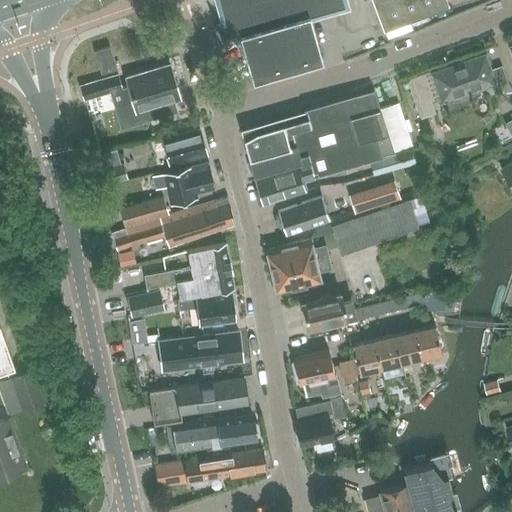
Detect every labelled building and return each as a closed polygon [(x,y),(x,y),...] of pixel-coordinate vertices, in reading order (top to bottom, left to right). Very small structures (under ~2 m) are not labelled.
[(321,60),(309,19),(348,8),(346,0),(214,0),(219,13),(221,21),(216,24),(215,23),(214,24),(225,42),(227,41),(226,40),(233,38),(243,54),(245,54),(247,61),(253,80),(321,60)] [(372,0),(383,28),(447,4),(445,0),(372,0)] [(100,72),(115,67),(109,46),(94,51),(100,72)] [(432,102),(456,93),(494,79),(496,84),(508,80),(502,64),(491,68),(485,51),(407,79),(421,117),(435,112),(432,102)] [(175,109),(172,100),(179,99),(169,63),(134,74),(126,76),(129,85),(122,88),(118,75),(97,81),(101,94),(111,91),(118,116),(140,110),(142,118),(162,113),(175,109)] [(310,164),(314,176),(394,152),(373,88),(304,108),(309,124),(291,129),(284,123),(256,131),(244,138),(250,160),(247,162),(249,170),(253,171),(254,174),(299,161),(300,164),(309,162),(310,164)] [(169,165),(206,155),(199,129),(162,139),(169,165)] [(373,174),(413,162),(409,148),(369,160),(373,174)] [(511,160),(501,168),(511,185),(511,160)] [(215,188),(208,161),(153,176),(156,189),(166,187),(170,203),(197,196),(196,193),(215,188)] [(105,182),(126,178),(122,164),(102,169),(105,182)] [(302,179),(314,176),(310,164),(298,167),(253,180),(260,203),(304,190),(302,179)] [(397,179),(367,189),(372,205),(402,195),(397,179)] [(124,225),(127,224),(168,212),(163,195),(119,208),(124,225)] [(285,233),(329,218),(322,195),(278,209),(279,214),(278,216),(280,223),(283,225),(285,233)] [(114,230),(111,231),(116,248),(118,248),(130,245),(161,235),(164,243),(168,242),(169,245),(233,224),(235,223),(227,196),(218,199),(127,227),(125,227),(114,230)] [(409,200),(330,227),(339,254),(418,227),(417,224),(429,220),(421,196),(409,200)] [(266,249),(270,265),(276,291),(320,280),(318,270),(330,267),(325,245),(313,248),(310,238),(266,249)] [(231,274),(225,243),(188,250),(191,270),(181,272),(180,268),(144,274),(147,289),(177,283),(179,297),(233,288),(231,274)] [(131,315),(163,308),(159,289),(128,297),(131,315)] [(235,319),(231,292),(192,297),(178,299),(179,308),(198,306),(200,324),(235,319)] [(361,318),(358,308),(353,309),(353,308),(352,307),(350,299),(342,301),(340,292),(301,301),(307,326),(321,323),(322,328),(338,324),(338,326),(356,322),(356,319),(361,318)] [(405,297),(407,307),(423,303),(421,293),(405,297)] [(392,310),(407,307),(405,297),(390,300),(392,310)] [(377,314),(392,310),(390,300),(374,304),(377,314)] [(361,318),(377,314),(374,304),(358,308),(361,318)] [(415,328),(421,357),(442,352),(435,323),(415,328)] [(0,373),(15,368),(0,326),(0,373)] [(401,362),(421,357),(415,328),(395,333),(401,362)] [(162,369),(241,360),(238,331),(159,340),(162,369)] [(381,366),(401,362),(395,333),(375,338),(381,366)] [(360,371),(381,366),(375,338),(354,343),(360,371)] [(339,391),(328,349),(293,358),(294,360),(292,363),(294,371),(297,373),(300,383),(302,383),(305,395),(321,391),(322,395),(339,391)] [(344,380),(357,377),(352,358),(339,361),(344,380)] [(37,373),(13,381),(23,409),(47,400),(37,373)] [(153,423),(180,419),(179,413),(180,413),(248,404),(244,377),(176,387),(149,390),(153,423)] [(496,380),(483,384),(487,395),(500,391),(496,380)] [(330,400),(294,407),(297,420),(295,421),(298,430),(296,433),(297,441),(300,442),(301,444),(314,441),(316,449),(332,445),(330,438),(333,437),(327,413),(332,412),(334,418),(344,415),(340,396),(329,398),(330,400)] [(176,451),(186,450),(256,440),(255,434),(258,430),(257,423),(253,420),(252,414),(173,424),(176,446),(176,451)] [(0,473),(25,465),(9,418),(0,420),(0,473)] [(377,421),(366,426),(369,433),(380,428),(377,421)] [(157,486),(164,485),(265,470),(262,448),(153,464),(157,486)] [(456,511),(442,459),(404,470),(407,484),(379,491),(380,493),(366,497),(370,511),(376,511),(384,510),(384,511),(456,511)]
